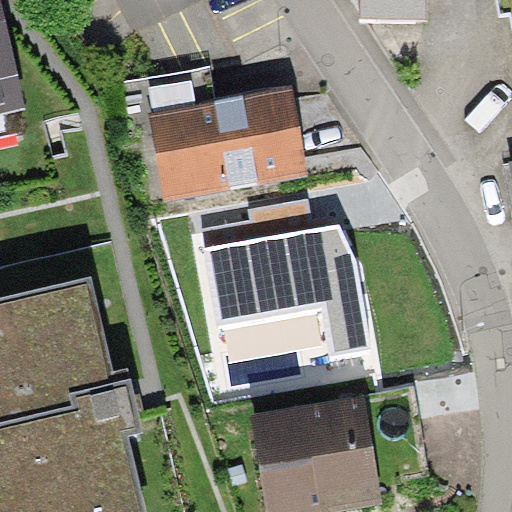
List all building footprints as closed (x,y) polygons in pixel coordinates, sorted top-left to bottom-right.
[(0,0),(0,112),(27,106),(0,0)] [(359,0),(360,20),(427,20),(426,0),(359,0)] [(511,0),(501,0),(511,57),(511,0)] [(212,69),(124,85),(148,217),(311,187),(293,90),(218,104),(212,69)] [(253,226),(203,234),(219,325),(326,306),(336,362),(373,355),(358,267),(337,230),(312,234),(308,205),(251,214),(253,226)] [(0,295),(0,511),(147,511),(92,274),(0,295)] [(372,395),(251,414),(266,511),(330,511),(330,510),(389,501),(372,395)]
